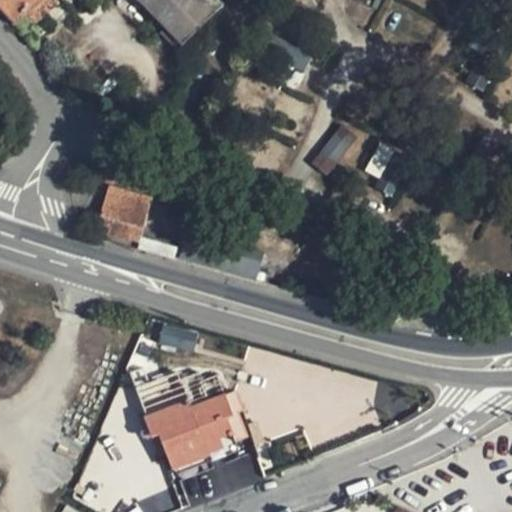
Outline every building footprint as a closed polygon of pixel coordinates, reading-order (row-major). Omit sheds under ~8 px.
[(40,0),(0,0),(0,10),(14,25),(25,15),(40,0)] [(217,14),(204,0),(140,0),(184,46),(217,14)] [(44,34),(25,15),(14,25),(33,44),(44,34)] [(274,38),(265,58),(303,74),(311,54),(274,38)] [(378,141),(365,172),(379,178),(393,147),(378,141)] [(153,205),(111,194),(102,221),(144,233),(153,205)] [(144,233),(102,221),(98,233),(140,246),(142,241),(144,233)] [(142,241),(140,246),(138,253),(173,264),(177,252),(142,241)] [(144,401),(149,417),(191,402),(185,388),(144,401)] [(172,469),(207,457),(203,445),(234,435),(229,419),(234,418),(227,398),(194,409),(191,402),(149,417),(157,438),(161,437),(172,469)] [(234,435),(246,431),(239,416),(234,418),(229,419),(234,435)] [(249,442),(246,431),(234,435),(203,445),(207,457),(228,449),(249,442)] [(100,511),(103,511),(122,496),(98,471),(79,489),(100,511)]
